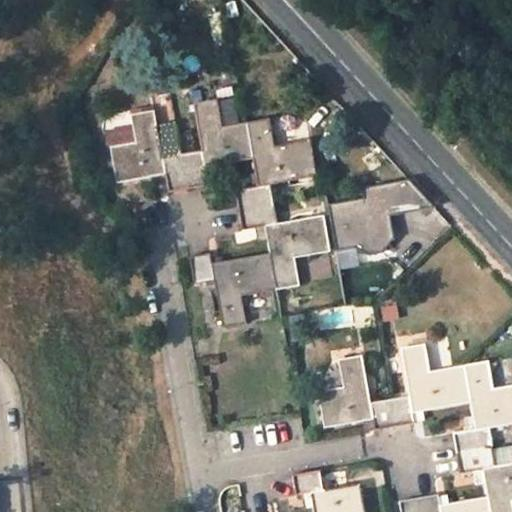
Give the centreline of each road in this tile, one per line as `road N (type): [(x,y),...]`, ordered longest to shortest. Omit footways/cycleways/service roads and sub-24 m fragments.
road 1 (unclassified): [(511,250),(280,0)]
road 2 (residential): [(197,210),(156,246),(197,476)]
road 3 (residential): [(197,476),(396,442)]
